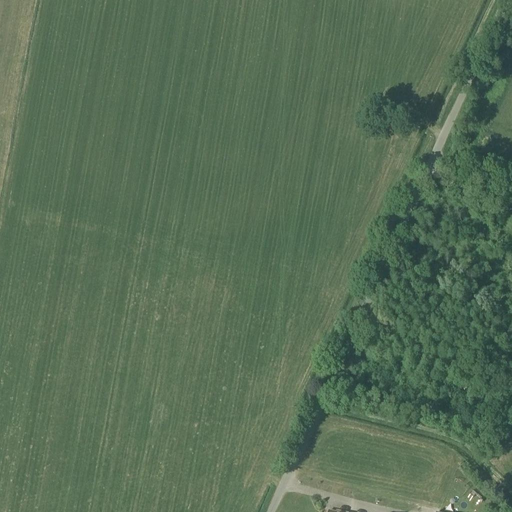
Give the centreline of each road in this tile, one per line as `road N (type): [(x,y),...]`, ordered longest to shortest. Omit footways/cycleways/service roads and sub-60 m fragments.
road 1 (unclassified): [(270,511),(431,163)]
road 2 (unclassified): [(431,163),(505,0)]
